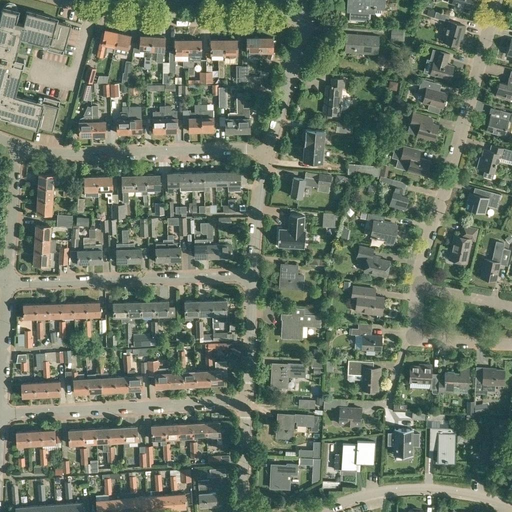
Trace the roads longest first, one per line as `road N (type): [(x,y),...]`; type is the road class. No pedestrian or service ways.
road 1 (residential): [(414,284),(497,0)]
road 2 (residential): [(268,148),(59,153),(18,144)]
road 3 (residential): [(250,276),(6,282)]
road 4 (residential): [(2,413),(245,400)]
road 5 (residential): [(303,17),(143,17),(69,0)]
road 6 (residential): [(506,504),(414,488),(365,494),(321,511)]
road 7 (residential): [(6,282),(18,144)]
road 8 (residential): [(268,148),(303,17)]
road 9 (residential): [(2,413),(6,282)]
road 10 (residential): [(250,276),(268,148)]
road 11 (residential): [(245,400),(250,276)]
